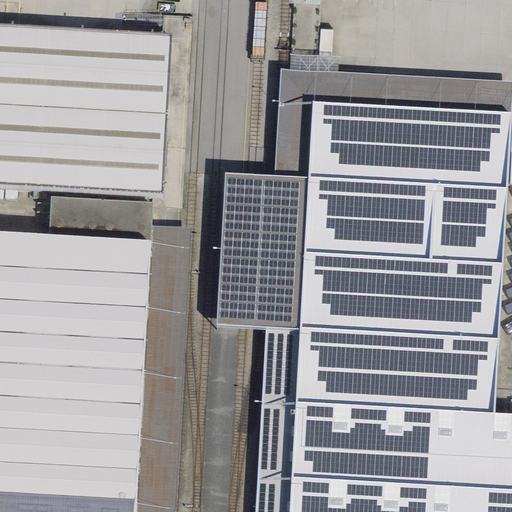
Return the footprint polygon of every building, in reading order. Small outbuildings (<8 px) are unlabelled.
[(161,34),(0,26),(0,189),(152,198),(162,198),(169,35),(161,34)] [(333,68),(333,56),(293,55),(293,68),(333,68)] [(511,82),(280,69),(274,176),(308,178),(313,101),(510,112),(511,94),(511,82)] [(510,112),(313,101),(308,178),(300,328),(289,511),(511,511),(511,415),(494,414),(510,112)] [(274,176),(225,173),(216,325),(264,328),(300,328),(308,178),(274,176)] [(50,198),(49,236),(150,242),(151,226),(152,202),(50,198)] [(180,227),(151,226),(150,242),(134,511),(175,511),(190,228),(180,227)] [(49,236),(0,232),(0,511),(134,511),(150,242),(49,236)] [(289,511),(300,328),(264,328),(254,511),(289,511)]
